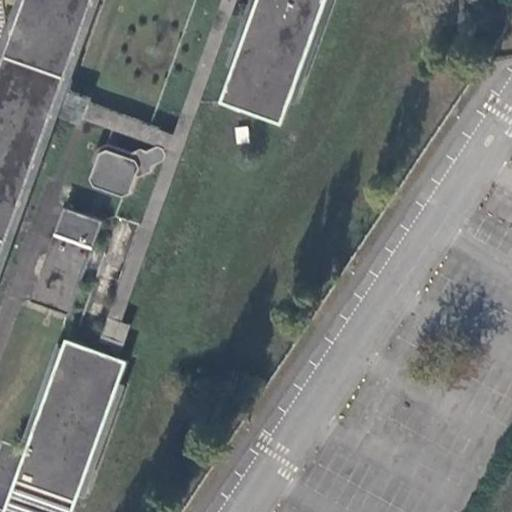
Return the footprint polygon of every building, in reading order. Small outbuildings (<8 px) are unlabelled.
[(0,277),(100,0),(32,0),(0,90),(0,277)] [(332,0),(264,0),(228,102),(288,124),(332,0)] [(135,196),(140,181),(146,182),(154,180),(157,175),(154,172),(156,168),(155,163),(146,155),(140,157),(135,159),(118,153),(111,152),(102,156),(97,162),(96,169),(100,176),(97,185),(100,192),(114,198),(125,201),(132,200),(135,196)] [(191,365),(257,182),(214,167),(149,350),(191,365)] [(104,223),(67,210),(35,299),(73,312),(104,223)] [(116,302),(93,294),(79,333),(103,341),(116,302)] [(79,511),(134,359),(74,338),(11,511),(79,511)]
